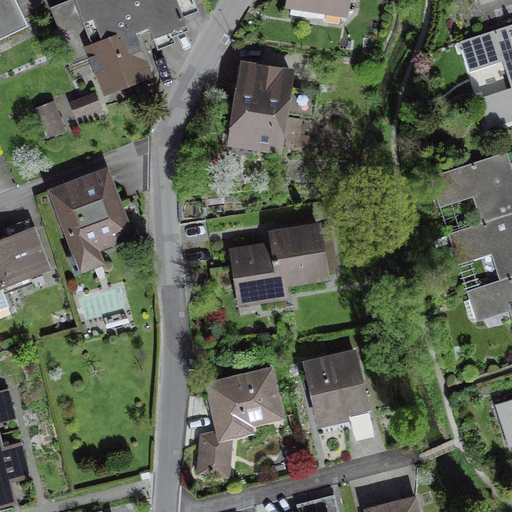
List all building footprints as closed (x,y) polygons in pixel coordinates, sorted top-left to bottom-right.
[(0,0),(0,38),(35,22),(24,0),(0,0)] [(129,29),(132,36),(156,26),(167,50),(183,43),(181,36),(196,30),(190,16),(203,10),(198,0),(78,0),(97,42),(129,29)] [(357,0),(295,0),(295,4),(355,14),(357,0)] [(511,28),(465,44),(473,69),(504,60),(511,84),(511,28)] [(129,29),(97,42),(91,45),(110,92),(149,76),(132,36),(129,29)] [(301,69),(247,61),(243,88),(238,124),(235,145),(289,152),(301,69)] [(511,91),(484,100),(492,125),(511,119),(511,91)] [(101,96),(76,105),(82,121),(107,112),(101,96)] [(57,102),(39,109),(50,138),(68,131),(57,102)] [(487,223),(511,214),(511,158),(510,153),(435,177),(444,206),(478,195),(487,223)] [(114,167),(57,187),(87,270),(110,262),(105,248),(139,236),(114,167)] [(511,277),(511,214),(487,223),(452,234),(462,262),(495,251),(504,280),(511,277)] [(276,245),(235,250),(243,307),(296,299),(295,288),(337,282),(329,222),(274,230),(276,245)] [(37,228),(0,241),(0,288),(52,269),(37,228)] [(511,277),(504,280),(471,291),(480,319),(511,308),(511,277)] [(360,348),(310,360),(325,423),(376,411),(360,348)] [(278,365),(212,381),(223,431),(226,440),(235,438),(259,433),(258,425),(291,417),(278,365)] [(0,410),(16,406),(11,390),(0,393),(0,410)] [(511,401),(499,406),(511,443),(511,401)] [(19,420),(16,406),(0,410),(0,436),(6,435),(3,424),(19,420)] [(205,434),(200,475),(231,477),(235,438),(226,440),(223,431),(205,434)] [(9,448),(6,435),(0,436),(0,467),(28,460),(24,444),(9,448)] [(33,477),(28,460),(0,467),(0,507),(24,502),(18,481),(33,477)] [(426,511),(422,496),(372,509),(372,511),(426,511)]
